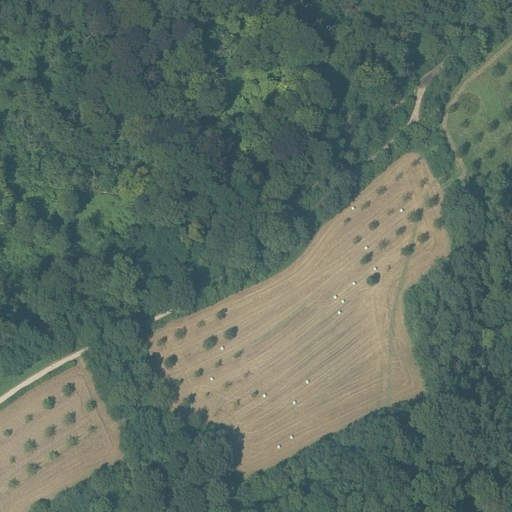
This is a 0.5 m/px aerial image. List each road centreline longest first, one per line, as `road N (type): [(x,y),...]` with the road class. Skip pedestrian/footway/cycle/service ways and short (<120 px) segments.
road 1 (track): [(0,400),(241,269)]
road 2 (track): [(241,269),(413,119)]
road 3 (track): [(420,92),(453,54),(511,13)]
